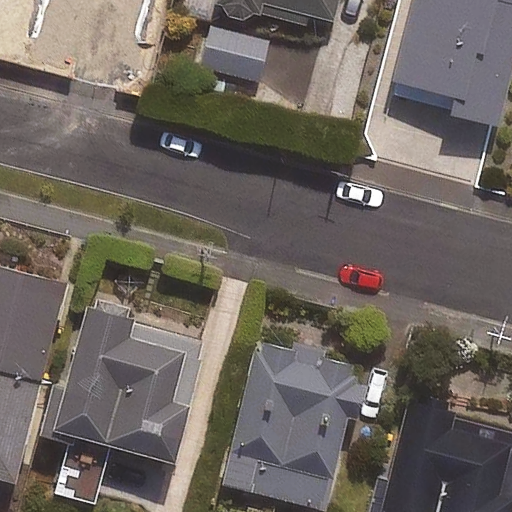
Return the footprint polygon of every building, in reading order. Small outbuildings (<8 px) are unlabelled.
[(18,0),(9,32),(20,35),(18,43),(137,74),(151,19),(131,14),(134,0),(18,0)] [(185,0),(182,12),(207,18),(211,2),(324,31),(331,0),(185,0)] [(511,0),(405,0),(384,79),(399,83),(395,99),(490,125),(511,43),(511,0)] [(267,40),(208,25),(198,67),(257,81),(267,40)] [(0,367),(41,378),(66,280),(0,262),(0,367)] [(38,432),(64,438),(51,489),(95,500),(110,438),(178,455),(209,330),(90,300),(68,384),(51,380),(38,432)] [(364,358),(261,333),(218,505),(248,511),(293,511),(297,495),(327,503),(350,410),(372,415),(378,392),(356,387),(364,358)] [(41,378),(0,367),(0,472),(15,477),(41,378)] [(511,511),(511,421),(455,407),(458,397),(415,386),(390,478),(376,475),(365,511),(511,511)]
